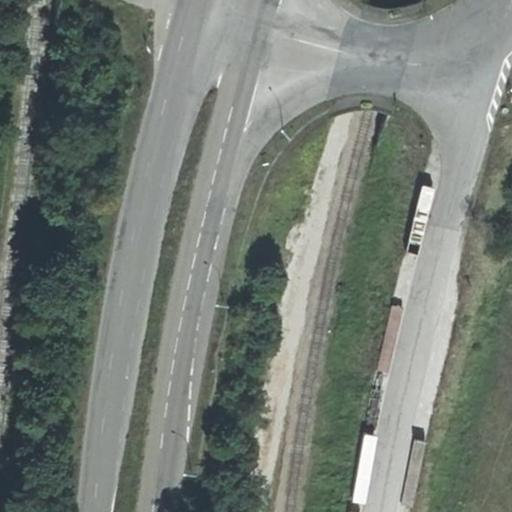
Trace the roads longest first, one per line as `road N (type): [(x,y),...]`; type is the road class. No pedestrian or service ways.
road 1 (secondary): [(192,9),(134,235),(95,511)]
road 2 (unclassified): [(380,511),(458,146),(469,54)]
road 3 (secondary): [(154,511),(213,183)]
road 4 (unclassified): [(213,183),(263,118),(307,83),(361,57)]
road 5 (secondary): [(213,183),(251,27)]
